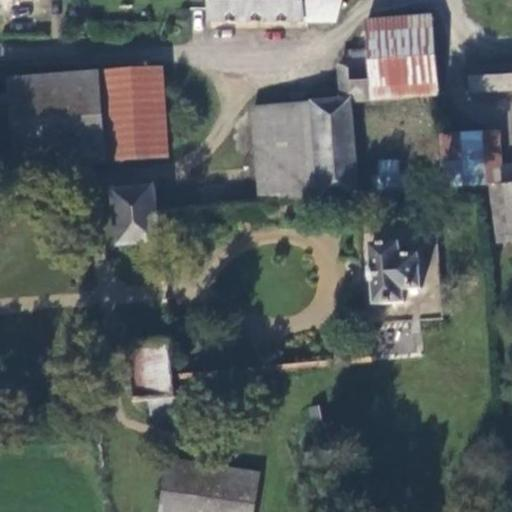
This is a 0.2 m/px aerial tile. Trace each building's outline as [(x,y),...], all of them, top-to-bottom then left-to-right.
[(211,0),(211,20),(346,21),(345,0),(211,0)] [(370,60),(440,56),(441,19),(371,22),(370,48),(370,60)] [(361,99),(441,94),(440,56),(370,60),(370,48),(351,48),(350,59),(343,60),(345,100),(319,102),(325,199),(365,195),(361,99)] [(511,89),(511,61),(474,64),(476,92),(511,89)] [(175,157),(170,66),(18,78),(19,94),(4,95),(9,141),(22,139),(25,171),(175,157)] [(260,102),(264,202),(325,199),(319,102),(260,102)] [(494,238),(511,235),(511,161),(504,163),(504,134),(442,135),(444,189),(491,185),(494,238)] [(378,159),(377,187),(398,188),(399,160),(378,159)] [(159,186),(115,189),(117,220),(119,250),(164,247),(159,186)] [(370,265),(367,266),(368,281),(373,281),(374,304),(401,303),(401,289),(419,288),(418,253),(399,254),(399,245),(370,246),(370,265)] [(420,355),(420,331),(382,331),(381,354),(420,355)] [(152,400),(154,424),(178,423),(176,398),(152,400)] [(172,461),(163,511),(254,511),(261,475),(172,461)]
